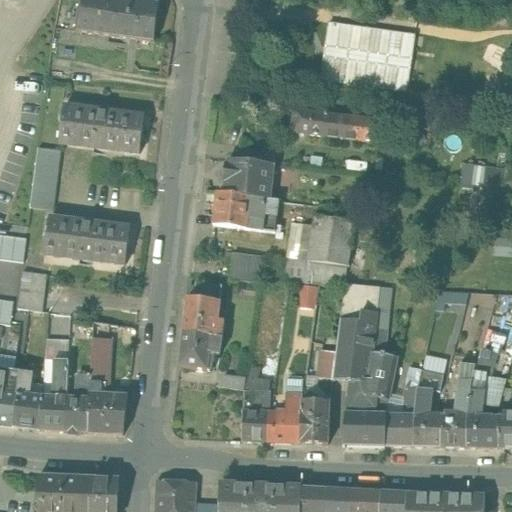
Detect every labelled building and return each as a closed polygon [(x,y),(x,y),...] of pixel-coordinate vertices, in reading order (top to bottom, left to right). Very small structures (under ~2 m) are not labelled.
[(158,4),(125,0),(77,0),(74,32),(154,43),(159,4),(158,4)] [(145,119),(64,108),(59,144),(140,155),(145,119)] [(345,118),(295,111),(292,134),(342,140),(345,118)] [(381,122),(345,118),(342,140),(378,145),(381,122)] [(61,152),(39,149),(37,162),(59,164),(61,152)] [(274,167),(228,161),(228,165),(225,165),(223,183),(226,183),(224,197),(270,202),(274,167)] [(59,164),(37,162),(31,209),(53,212),(59,164)] [(503,172),(464,167),(462,189),(498,193),(503,172)] [(224,197),(216,196),(213,226),(275,234),(279,203),(224,197)] [(355,223),(316,218),(315,227),(309,263),(348,268),(355,223)] [(130,230),(49,219),(45,255),(126,265),(130,230)] [(287,261),(309,263),(315,227),(293,224),(287,261)] [(15,239),(3,237),(0,259),(0,260),(12,262),(15,239)] [(27,240),(15,239),(12,262),(24,264),(27,240)] [(263,257),(233,254),(229,282),(254,283),(256,271),(261,272),(263,257)] [(46,275),(23,273),(18,310),(42,313),(46,275)] [(190,298),(220,302),(222,287),(192,283),(190,298)] [(380,289),(345,285),(340,321),(376,329),(380,289)] [(391,290),(380,289),(376,329),(375,341),(373,358),(384,358),(391,290)] [(14,303),(2,301),(0,314),(0,325),(10,327),(14,303)] [(220,304),(188,301),(184,334),(221,339),(223,322),(218,322),(220,304)] [(376,329),(340,321),(339,334),(375,341),(376,329)] [(119,326),(93,324),(92,344),(108,345),(118,345),(119,326)] [(221,339),(184,334),(180,368),(211,372),(213,355),(219,356),(221,339)] [(375,341),(339,334),(336,354),(333,381),(351,383),(354,357),(373,358),(375,341)] [(108,345),(92,344),(91,377),(90,395),(106,396),(108,345)] [(336,354),(321,352),(318,379),(333,381),(336,354)] [(373,358),(354,357),(351,383),(347,416),(375,416),(377,400),(390,402),(399,359),(384,358),(373,358)] [(68,362),(54,361),(53,398),(43,398),(41,431),(65,433),(66,399),(67,399),(68,362)] [(21,373),(0,369),(0,426),(13,428),(21,373)] [(34,374),(22,372),(14,428),(41,431),(43,398),(30,396),(34,374)] [(444,377),(423,372),(418,390),(431,391),(441,394),(444,377)] [(246,379),(224,376),(222,389),(244,392),(246,379)] [(472,392),(474,377),(461,376),(459,392),(472,392)] [(486,377),(474,376),(474,377),(472,392),(484,393),(486,377)] [(91,377),(76,377),(76,399),(89,400),(90,395),(91,377)] [(306,390),(294,389),(294,396),(302,397),(302,398),(305,398),(306,390)] [(418,390),(406,390),(404,411),(405,417),(415,417),(418,390)] [(270,393),(244,392),(242,443),(268,444),(269,413),(270,393)] [(472,392),(459,392),(456,415),(456,419),(468,419),(472,392)] [(484,393),(472,392),(468,419),(481,420),(481,418),(484,393)] [(106,396),(90,395),(89,400),(88,434),(122,435),(127,397),(106,396)] [(294,396),(287,396),(286,414),(269,413),(268,444),(301,445),(302,402),(302,398),(302,397),(294,396)] [(67,399),(66,399),(65,433),(88,434),(89,400),(76,399),(67,399)] [(330,403),(302,402),(301,445),(328,446),(330,403)] [(511,414),(504,414),(504,419),(496,419),(496,450),(496,451),(498,452),(511,451),(511,414)] [(456,415),(446,415),(446,418),(439,418),(438,449),(467,449),(468,419),(456,419),(456,415)] [(375,416),(347,416),(345,447),(385,448),(386,417),(375,416)] [(405,417),(386,417),(385,448),(414,449),(415,417),(405,417)] [(415,417),(414,449),(438,449),(439,418),(415,417)] [(481,418),(481,420),(468,419),(467,449),(496,450),(496,419),(481,418)] [(80,511),(82,479),(39,478),(36,511),(80,511)] [(98,480),(82,479),(80,511),(117,511),(119,489),(109,488),(109,481),(98,480)] [(175,511),(177,483),(157,482),(155,511),(175,511)] [(197,484),(177,483),(175,511),(195,511),(196,506),(197,484)] [(301,511),(302,490),(220,486),(219,508),(215,507),(215,511),(301,511)] [(327,491),(302,490),(301,511),(325,511),(327,491)] [(350,511),(351,492),(327,491),(325,511),(350,511)] [(380,511),(381,494),(356,492),(355,511),(380,511)] [(406,511),(407,495),(381,494),(380,511),(406,511)] [(485,511),(486,496),(407,495),(406,511),(485,511)]
